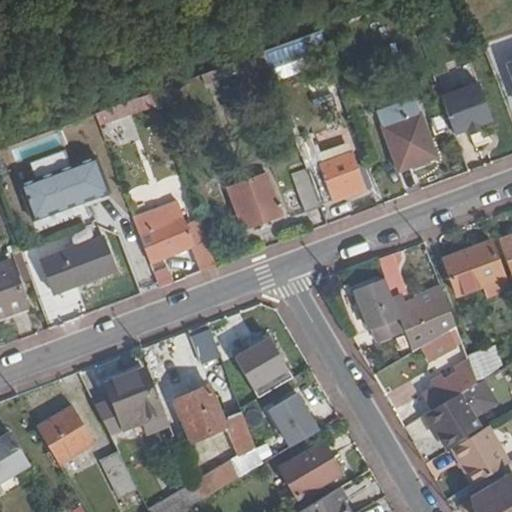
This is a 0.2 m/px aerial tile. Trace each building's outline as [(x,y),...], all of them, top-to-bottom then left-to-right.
[(342,37),(338,27),(329,30),(333,40),(342,37)] [(301,57),(295,42),(263,54),(268,69),(301,57)] [(268,69),(263,54),(240,63),(245,78),(268,69)] [(207,83),(205,76),(199,78),(201,85),(207,83)] [(477,87),(440,101),(454,138),(468,133),(470,139),(480,135),(478,129),(491,124),(477,87)] [(155,108),(151,96),(113,111),(117,122),(155,108)] [(117,122),(113,111),(95,118),(99,129),(117,122)] [(435,162),(419,118),(381,132),(397,176),(435,162)] [(96,161),(32,184),(43,213),(108,189),(96,161)] [(353,161),(308,177),(319,209),(331,204),(332,206),(365,193),(353,161)] [(282,218),(266,177),(226,192),(241,233),(282,218)] [(305,216),(320,211),(319,209),(308,177),(292,183),(305,216)] [(200,276),(216,270),(198,222),(186,227),(183,218),(166,225),(160,210),(133,220),(151,267),(178,256),(186,253),(191,251),(200,276)] [(511,238),(498,244),(511,280),(511,238)] [(54,296),(115,273),(102,240),(41,263),(54,296)] [(457,295),(483,285),(481,279),(500,272),(489,243),(444,260),(457,295)] [(186,253),(178,256),(180,262),(189,259),(186,253)] [(10,264),(0,267),(0,320),(28,310),(10,264)] [(166,266),(152,272),(159,289),(174,283),(166,266)] [(481,279),(483,285),(502,278),(500,272),(481,279)] [(403,331),(383,280),(357,290),(373,330),(376,328),(382,342),(404,333),(403,331)] [(426,345),(455,329),(443,296),(419,308),(416,301),(403,306),(412,328),(403,331),(404,333),(412,353),(426,345)] [(191,331),(197,362),(217,358),(211,327),(191,331)] [(475,386),(465,360),(455,329),(426,345),(430,353),(435,351),(438,357),(448,352),(458,376),(448,382),(444,376),(433,383),(436,388),(423,396),(432,411),(475,386)] [(268,341),(233,361),(250,392),(285,372),(268,341)] [(483,381),(502,370),(487,351),(465,360),(475,386),(483,381)] [(117,414),(152,400),(141,371),(106,385),(117,414)] [(498,406),(483,381),(475,386),(432,411),(424,416),(444,454),(451,450),(483,431),(477,420),(498,406)] [(223,429),(207,389),(172,403),(189,443),(223,429)] [(71,411),(36,432),(58,468),(93,445),(71,411)] [(224,425),(238,459),(253,450),(241,418),(224,425)] [(509,465),(488,428),(483,431),(451,450),(472,486),(509,465)] [(255,454),(259,467),(304,440),(297,429),(255,454)] [(0,484),(28,467),(9,435),(0,440),(0,484)] [(277,472),(295,501),(338,474),(320,446),(277,472)] [(193,465),(185,469),(191,484),(199,503),(259,467),(255,454),(253,450),(238,459),(201,482),(193,465)] [(141,502),(118,455),(99,464),(123,511),(141,502)] [(479,511),(511,511),(511,476),(473,500),(479,511)] [(146,511),(183,511),(199,503),(191,484),(146,511)] [(345,511),(333,492),(299,511),(345,511)]
